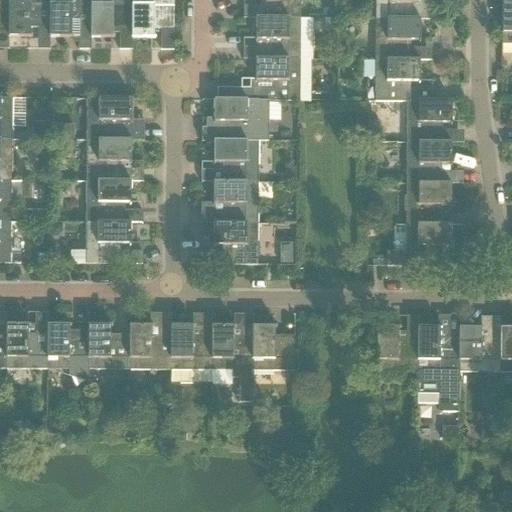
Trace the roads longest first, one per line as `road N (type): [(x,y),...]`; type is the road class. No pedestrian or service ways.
road 1 (residential): [(511,292),(173,288)]
road 2 (residential): [(511,292),(480,112),(479,0)]
road 3 (residential): [(174,80),(173,288)]
road 4 (residential): [(0,80),(174,80)]
road 5 (residential): [(173,288),(0,287)]
